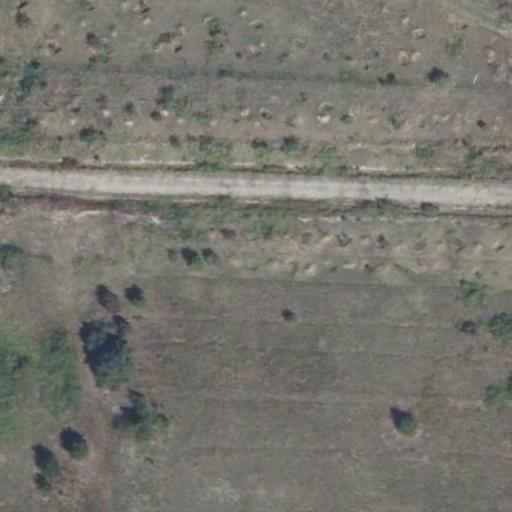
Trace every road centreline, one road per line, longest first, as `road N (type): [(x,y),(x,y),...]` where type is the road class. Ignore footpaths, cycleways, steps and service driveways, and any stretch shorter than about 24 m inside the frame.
road 1 (track): [(0,172),(511,192)]
road 2 (track): [(47,174),(102,511)]
